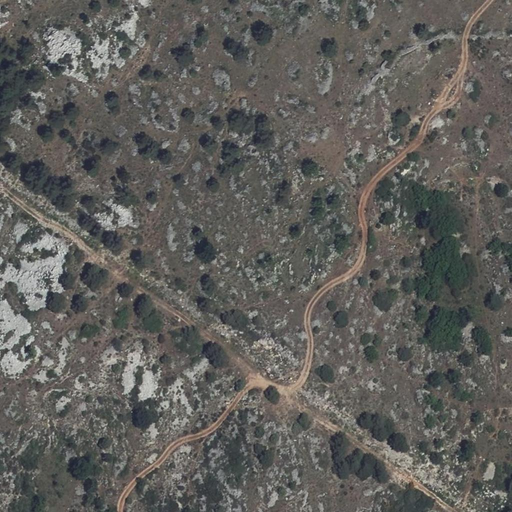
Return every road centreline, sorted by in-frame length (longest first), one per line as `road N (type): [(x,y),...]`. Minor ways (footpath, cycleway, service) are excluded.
road 1 (track): [(298,396),(309,369),(310,317),(324,285),(358,262),(362,201),(411,148),(467,62),(469,25),(493,0)]
road 2 (track): [(298,396),(0,181)]
road 3 (track): [(118,511),(140,476),(177,444),(203,438),(249,387),(272,377)]
road 4 (track): [(456,511),(298,396)]
